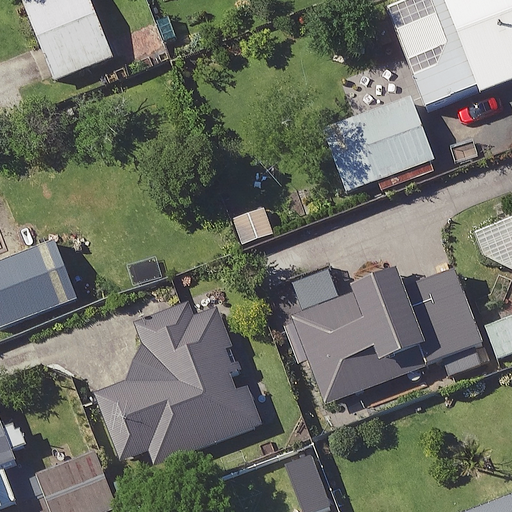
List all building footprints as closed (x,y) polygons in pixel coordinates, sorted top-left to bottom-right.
[(116,64),(91,0),(37,0),(27,4),(58,86),(116,64)] [(434,120),(511,91),(511,0),(434,0),(457,61),(418,76),(434,120)] [(437,171),(418,105),(380,117),(329,132),(349,198),(437,171)] [(496,153),(487,129),(441,146),(450,170),(496,153)] [(511,227),(470,243),(477,261),(511,278),(511,227)] [(307,238),(260,254),(269,279),(315,262),(307,238)] [(56,284),(49,261),(0,277),(0,329),(1,331),(87,302),(78,276),(56,284)] [(330,413),(492,352),(464,278),(403,301),(398,289),(298,327),(330,413)] [(253,383),(228,310),(195,321),(191,312),(143,329),(160,379),(102,399),(124,464),(151,455),(156,469),(269,430),(253,383)] [(511,368),(511,322),(490,331),(506,371),(511,368)] [(0,469),(16,464),(0,418),(0,511),(1,511),(0,509),(0,469)] [(120,511),(111,483),(50,504),(52,511),(120,511)]
